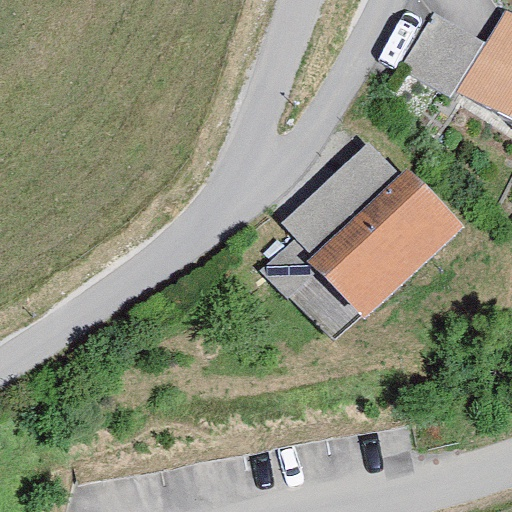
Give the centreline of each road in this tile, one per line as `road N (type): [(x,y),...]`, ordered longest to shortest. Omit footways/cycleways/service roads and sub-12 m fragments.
road 1 (residential): [(0,369),(196,231),(239,163)]
road 2 (residential): [(239,163),(269,167),(292,156),(387,0)]
road 3 (residential): [(511,456),(295,511)]
road 4 (residential): [(239,163),(299,0)]
